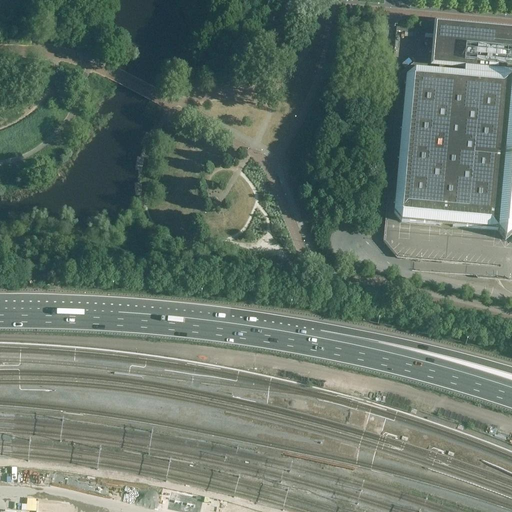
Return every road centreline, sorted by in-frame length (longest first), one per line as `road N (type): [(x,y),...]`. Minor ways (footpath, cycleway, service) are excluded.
road 1 (motorway): [(315,343),(117,318),(0,315)]
road 2 (motorway): [(511,396),(315,343)]
road 3 (motorway): [(511,373),(315,343)]
